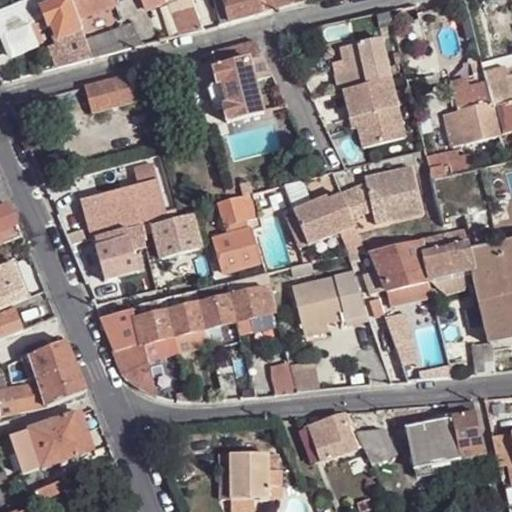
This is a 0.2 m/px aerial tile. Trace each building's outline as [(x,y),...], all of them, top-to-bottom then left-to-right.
[(37,0),(50,28),(55,26),(63,45),(57,47),(46,52),(51,65),(55,63),(57,71),(71,67),(93,61),(87,45),(77,22),(74,15),(69,3),(68,0),(37,0)] [(68,0),(69,3),(74,15),(77,22),(114,6),(112,0),(68,0)] [(171,0),(176,12),(193,6),(190,0),(171,0)] [(223,0),(216,2),(222,27),(230,24),(223,0)] [(230,24),(261,16),(256,0),(222,0),(223,0),(230,24)] [(256,0),(261,16),(267,13),(263,0),(256,0)] [(266,0),(270,13),(307,5),(305,0),(266,0)] [(0,12),(0,29),(3,37),(29,28),(19,5),(0,12)] [(185,37),(202,32),(194,8),(193,6),(176,12),(185,37)] [(418,18),(404,21),(410,47),(424,44),(418,18)] [(137,25),(94,42),(101,59),(145,47),(137,25)] [(50,28),(57,47),(63,45),(55,26),(50,28)] [(29,28),(3,37),(12,59),(13,58),(37,48),(29,28)] [(405,139),(380,41),(339,51),(343,64),(345,75),(339,77),(336,78),(339,92),(343,91),(344,92),(341,93),(348,121),(354,120),(356,130),(362,150),(405,139)] [(94,42),(87,45),(93,61),(101,59),(94,42)] [(264,113),(250,61),(262,58),(254,42),(211,54),(215,68),(212,69),(216,83),(211,85),(208,91),(212,106),(218,110),(222,108),(227,123),(264,113)] [(345,75),(343,64),(336,65),(339,77),(345,75)] [(486,85),(511,77),(511,67),(484,74),(486,85)] [(137,100),(130,75),(85,87),(91,112),(137,100)] [(511,77),(486,85),(492,108),(511,102),(511,77)] [(454,92),(468,89),(466,80),(453,83),(454,92)] [(445,115),(452,147),(466,144),(466,145),(500,137),(500,135),(492,108),(486,85),(468,89),(454,92),(458,110),(459,112),(445,115)] [(511,102),(492,108),(500,135),(511,132),(511,102)] [(451,156),(428,161),(430,169),(448,165),(453,163),(453,162),(451,156)] [(472,170),(469,158),(453,162),(453,163),(448,165),(451,175),(472,170)] [(80,202),(90,238),(167,217),(153,164),(133,170),(138,186),(80,202)] [(433,179),(451,175),(448,165),(430,169),(432,175),(433,179)] [(414,168),(365,180),(367,185),(374,213),(390,209),(393,221),(425,213),(414,168)] [(374,213),(367,185),(357,190),(368,216),(374,213)] [(333,198),(298,209),(299,213),(309,245),(357,230),(356,223),(368,216),(357,190),(343,196),(344,200),(335,202),(333,198)] [(252,195),(241,198),(248,220),(258,217),(252,195)] [(241,198),(219,204),(225,226),(248,220),(241,198)] [(10,205),(0,209),(0,247),(23,238),(10,205)] [(194,211),(199,227),(209,224),(204,208),(194,211)] [(393,221),(390,209),(374,213),(377,225),(393,221)] [(309,245),(299,213),(291,215),(301,247),(309,245)] [(201,250),(192,216),(153,227),(162,260),(201,250)] [(104,281),(139,272),(127,229),(111,234),(113,242),(94,249),(98,261),(92,262),(95,271),(100,269),(104,281)] [(258,265),(249,230),(215,240),(224,274),(258,265)] [(467,230),(420,242),(423,256),(470,244),(467,230)] [(491,347),(511,342),(511,241),(496,245),(471,250),(470,250),(474,272),(479,298),(489,345),(490,347),(491,347)] [(390,308),(432,299),(429,283),(423,256),(420,242),(370,254),(379,275),(371,278),(377,295),(385,291),(387,293),(390,308)] [(474,272),(470,250),(471,250),(470,244),(423,256),(429,283),(431,283),(459,276),(474,272)] [(300,254),(303,265),(311,263),(312,263),(309,252),(300,254)] [(352,253),(347,254),(350,264),(360,261),(357,254),(352,253)] [(303,265),(291,268),(293,277),(313,272),(311,263),(303,265)] [(0,310),(27,298),(13,264),(0,269),(0,310)] [(474,272),(431,283),(446,297),(463,292),(474,272)] [(259,276),(224,285),(235,324),(247,321),(269,315),(276,313),(267,275),(265,275),(264,274),(259,276)] [(354,274),(293,291),(303,332),(327,326),(368,315),(354,274)] [(215,287),(194,293),(198,304),(228,298),(224,285),(215,287)] [(173,340),(177,353),(208,345),(204,331),(198,304),(194,293),(164,300),(167,312),(173,340)] [(205,331),(235,324),(228,298),(198,304),(205,331)] [(369,302),(374,319),(383,316),(377,299),(369,302)] [(164,300),(132,308),(133,311),(135,321),(143,347),(146,361),(177,353),(173,340),(167,312),(164,300)] [(14,308),(0,314),(0,339),(22,330),(14,308)] [(100,320),(121,372),(127,378),(140,391),(156,400),(156,397),(150,375),(146,361),(143,347),(135,321),(133,311),(100,320)] [(276,313),(269,315),(272,329),(279,327),(276,314),(276,313)] [(251,334),(247,321),(235,324),(239,337),(251,334)] [(235,324),(205,331),(208,345),(239,337),(235,324)] [(328,331),(327,326),(303,332),(305,337),(328,331)] [(77,368),(66,342),(31,356),(42,382),(6,388),(5,377),(0,377),(0,419),(2,419),(0,418),(48,407),(48,409),(87,394),(77,368)] [(479,375),(497,373),(491,347),(490,347),(489,345),(475,349),(479,375)] [(278,397),(295,395),(290,370),(288,365),(271,370),(278,397)] [(317,393),(315,380),(313,366),(290,370),(295,395),(317,393)] [(150,375),(156,397),(170,395),(163,372),(150,375)] [(200,393),(187,396),(189,405),(200,405),(204,405),(200,393)] [(452,419),(452,420),(458,450),(461,461),(460,462),(484,457),(482,445),(475,413),(473,402),(449,405),(452,418),(452,419)] [(81,412),(75,414),(89,455),(94,453),(81,412)] [(10,437),(23,477),(41,470),(41,471),(89,455),(75,414),(27,430),(27,432),(10,437)] [(343,415),(310,428),(322,462),(355,450),(343,415)] [(407,429),(413,459),(415,470),(451,463),(460,462),(461,461),(458,450),(452,420),(407,429)] [(322,462),(310,428),(299,431),(312,464),(322,462)] [(385,429),(357,434),(372,466),(398,454),(385,429)] [(511,434),(499,436),(505,467),(511,465),(511,434)] [(500,467),(505,467),(499,436),(493,437),(500,467)] [(267,453),(219,453),(219,499),(229,498),(251,499),(267,498),(267,453)] [(286,453),(267,453),(267,498),(286,498),(286,453)] [(6,474),(0,476),(0,507),(16,502),(6,474)] [(489,480),(475,483),(478,497),(492,494),(489,480)] [(251,511),(251,499),(229,498),(229,511),(251,511)]
